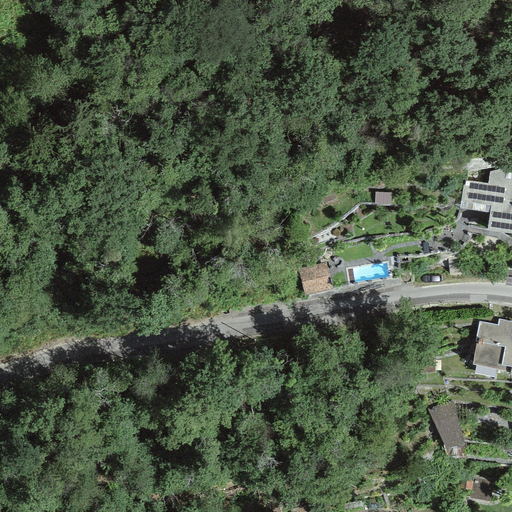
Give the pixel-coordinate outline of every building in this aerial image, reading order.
[(511,165),(509,165),(490,171),(488,184),(464,181),(460,209),(489,213),(487,231),(511,234),(511,165)] [(391,195),(375,193),(374,207),(390,208),(391,195)] [(326,267),(299,271),(303,300),(331,297),(326,267)] [(506,367),(511,367),(511,334),(511,330),(511,321),(499,319),(498,325),(479,322),(475,341),(477,341),(472,365),(505,371),(506,367)] [(466,450),(451,403),(425,410),(445,454),(466,450)]
